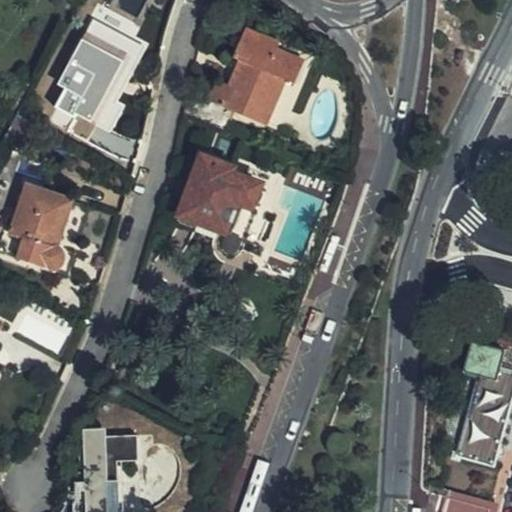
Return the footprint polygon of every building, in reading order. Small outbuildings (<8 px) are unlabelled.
[(119,35),(99,24),(88,45),(83,42),(61,84),(66,87),(56,107),(76,117),(78,113),(110,129),(122,106),(107,98),(132,51),(115,42),(119,35)] [(190,92),(185,112),(227,129),(235,110),(266,123),(285,78),(292,81),(300,60),(274,48),(275,42),(246,30),(234,58),(239,60),(228,85),(216,80),(207,98),(190,92)] [(34,124),(16,114),(3,138),(22,148),(34,124)] [(178,217),(196,224),(198,221),(238,238),(260,183),(230,173),(228,166),(205,159),(197,165),(191,182),(186,194),(178,217)] [(191,182),(182,179),(178,191),(186,194),(191,182)] [(57,246),(72,199),(26,183),(11,229),(24,235),(18,255),(48,266),(56,264),(61,259),(61,253),(57,246)] [(494,462),(511,396),(511,381),(497,377),(500,366),(504,349),(473,341),(466,368),(478,371),(458,452),(494,462)] [(497,377),(511,381),(511,369),(500,366),(497,377)] [(492,511),(495,499),(432,485),(426,511),(492,511)]
